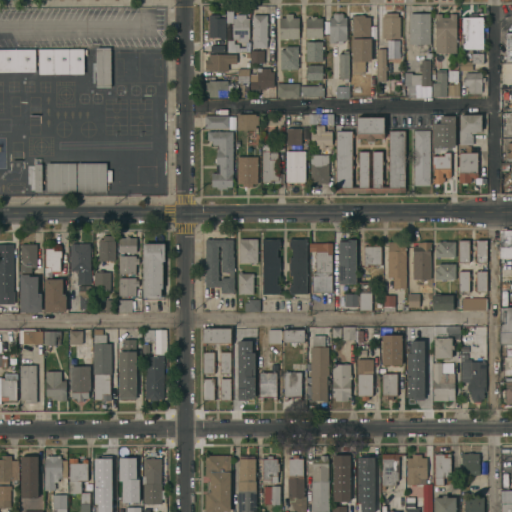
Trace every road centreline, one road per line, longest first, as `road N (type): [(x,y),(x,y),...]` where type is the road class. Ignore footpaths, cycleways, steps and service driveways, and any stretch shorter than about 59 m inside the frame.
road 1 (residential): [(0,431),(511,427)]
road 2 (residential): [(183,0),(187,511)]
road 3 (tertiary): [(0,217),(511,214)]
